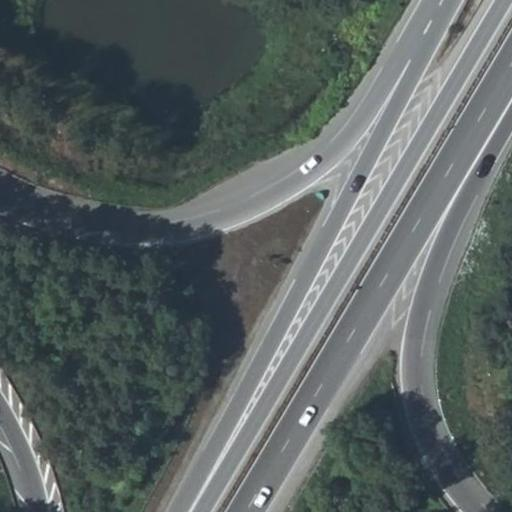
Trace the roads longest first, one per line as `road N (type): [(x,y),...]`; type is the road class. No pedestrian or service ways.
road 1 (trunk): [(505,0),(202,511)]
road 2 (trunk): [(423,50),(183,511)]
road 3 (trunk): [(246,511),(511,64)]
road 4 (trunk): [(423,50),(393,69),(323,162),(253,207),(207,225),(105,231),(50,221),(0,199)]
road 5 (trunk): [(470,511),(425,443),(413,366),(448,239),(511,122)]
